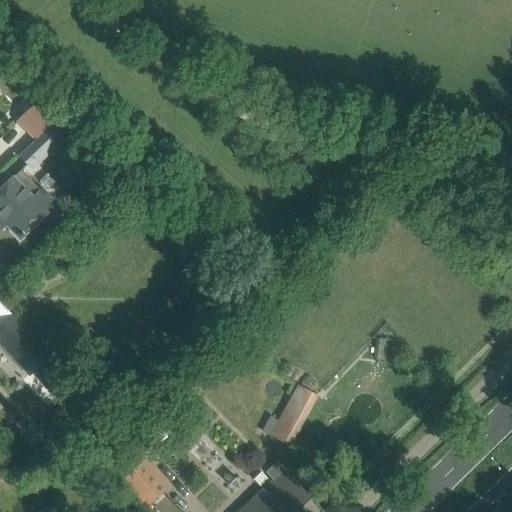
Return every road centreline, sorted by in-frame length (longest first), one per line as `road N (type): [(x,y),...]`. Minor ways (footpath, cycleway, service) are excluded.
road 1 (unclassified): [(351,511),(511,356)]
road 2 (primary): [(511,416),(412,511)]
